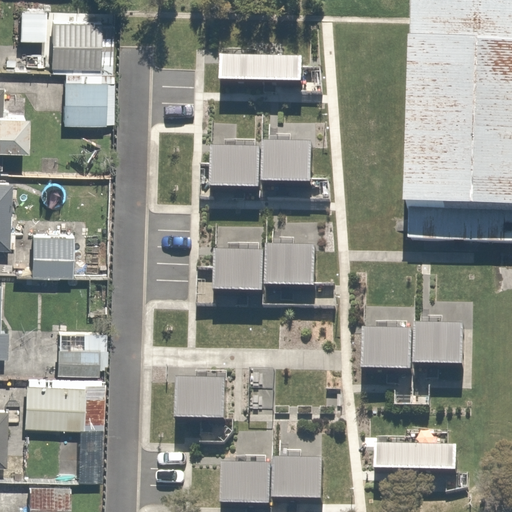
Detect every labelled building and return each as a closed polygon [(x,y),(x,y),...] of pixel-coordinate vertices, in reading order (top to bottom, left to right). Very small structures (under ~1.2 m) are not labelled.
[(414,40),(411,40),(405,212),(410,212),(409,242),(496,245),(511,246),(511,0),(415,0),(415,22),(414,40)] [(7,32),(42,35),(43,3),(9,1),(7,32)] [(95,16),(45,13),(43,60),(92,63),(95,16)] [(221,86),(303,88),(304,61),(254,60),(254,52),(224,51),(224,59),(222,59),(221,86)] [(56,70),(54,120),(113,122),(115,72),(56,70)] [(270,145),(264,145),(263,187),(313,188),(313,146),(292,145),(292,137),(279,136),(279,128),(271,128),(270,145)] [(261,193),(262,151),(256,151),(257,142),(227,141),(226,150),(212,150),(212,191),(261,193)] [(0,248),(11,249),(14,183),(0,182),(0,248)] [(23,227),(21,270),(67,272),(69,229),(23,227)] [(273,248),(267,248),(266,290),(316,292),(317,249),(295,249),(295,240),(282,240),(282,231),(274,231),(273,248)] [(264,297),(265,254),(260,254),(261,246),(230,245),(230,253),(216,253),(215,295),(264,297)] [(416,326),(415,368),(464,369),(465,328),(443,327),(444,319),(430,318),(430,309),(422,309),(422,326),(416,326)] [(377,332),(364,331),(363,373),(413,375),(414,332),(408,332),(408,324),(378,323),(377,332)] [(54,327),(52,370),(96,373),(98,330),(54,327)] [(198,381),(177,381),(176,423),(226,425),(228,373),(198,372),(198,381)] [(18,377),(16,423),(78,425),(81,376),(47,375),(47,379),(18,377)] [(376,473),(458,475),(459,449),(409,448),(409,439),(378,438),(378,447),(376,447),(376,473)] [(280,461),(274,461),(273,502),(323,504),(324,462),(302,461),(302,453),(289,453),(289,444),(281,444),(280,461)] [(271,509),(272,467),(267,467),(267,458),(237,457),(236,466),(223,466),(223,508),(271,509)] [(74,511),(75,481),(21,480),(19,511),(74,511)]
